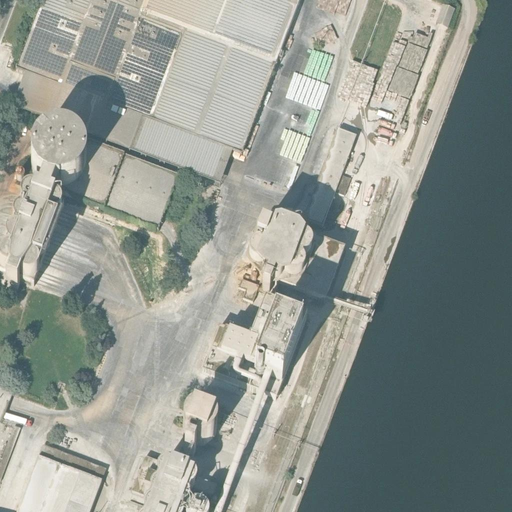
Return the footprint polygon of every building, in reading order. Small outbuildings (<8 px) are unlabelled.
[(25,82),(12,116),(63,135),(69,137),(75,140),(117,156),(161,172),(218,193),(231,160),(240,163),(243,157),(274,73),(301,1),(298,0),(96,0),(95,5),(80,0),(45,0),(16,78),(25,82)] [(442,16),(435,35),(441,37),(448,40),(455,21),(448,18),(442,16)] [(73,145),(75,140),(69,137),(63,135),(61,140),(73,145)] [(334,200),(340,184),(355,145),(336,138),(303,228),(321,235),(334,200)] [(60,198),(58,202),(103,218),(157,238),(177,185),(124,164),(99,155),(87,151),(84,161),(86,166),(86,173),(84,182),(79,189),(72,195),(64,198),(60,198)] [(340,184),(334,200),(343,204),(350,187),(340,184)] [(12,263),(9,284),(6,294),(17,298),(20,289),(21,288),(32,271),(34,272),(42,275),(57,235),(47,231),(51,222),(55,211),(51,210),(55,198),(49,197),(43,193),(39,205),(34,204),(30,214),(23,233),(22,233),(19,243),(19,244),(12,263)] [(216,197),(214,207),(232,212),(234,202),(216,197)] [(30,214),(34,204),(30,203),(26,204),(22,207),(21,211),(20,215),(21,218),(23,220),(21,223),(19,224),(15,227),(13,230),(13,235),(14,238),(15,240),(14,243),(11,244),(8,247),(6,251),(5,255),(6,258),(9,261),(10,263),(7,263),(3,264),(0,267),(0,279),(1,281),(4,283),(7,284),(9,284),(12,263),(19,244),(19,243),(22,233),(23,233),(30,214)] [(246,265),(246,268),(247,271),(249,274),(250,276),(253,278),(259,285),(260,286),(263,291),(260,299),(269,302),(271,294),(313,307),(323,310),(332,287),(333,283),(338,270),(340,265),(342,259),(298,245),(294,239),(287,236),(279,235),(277,236),(272,237),(270,237),(269,241),(261,238),(260,238),(255,251),(264,255),(262,258),(258,257),(255,257),(253,257),(250,259),(247,262),(246,265)] [(241,288),(238,296),(245,299),(243,306),(253,310),(258,293),(250,291),(241,288)] [(217,336),(201,380),(275,408),(306,326),(305,326),(264,310),(249,349),(228,341),(228,340),(224,339),(224,338),(217,336)] [(1,382),(0,383),(0,394),(13,400),(16,387),(1,382)] [(0,394),(0,431),(1,432),(7,415),(13,400),(0,394)] [(13,435),(0,469),(0,489),(0,490),(20,436),(13,434),(13,435)] [(38,465),(19,511),(92,511),(101,489),(106,477),(42,453),(38,465)] [(185,454),(183,459),(193,463),(195,457),(185,454)] [(145,465),(132,499),(149,506),(148,509),(145,511),(144,511),(149,511),(165,474),(170,475),(170,473),(167,472),(163,472),(160,474),(162,471),(145,465)] [(196,492),(193,496),(213,503),(210,510),(216,511),(223,511),(230,497),(197,485),(195,488),(196,492)]
